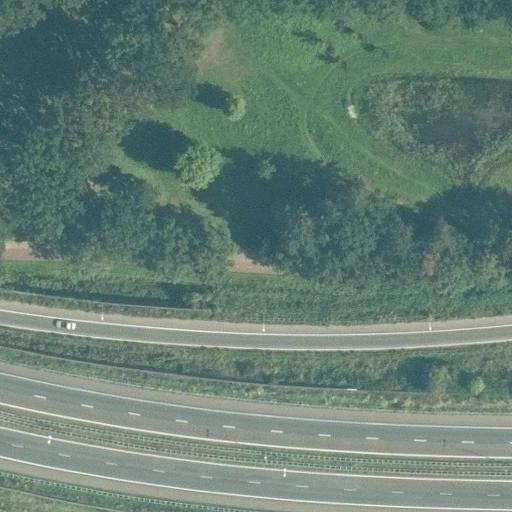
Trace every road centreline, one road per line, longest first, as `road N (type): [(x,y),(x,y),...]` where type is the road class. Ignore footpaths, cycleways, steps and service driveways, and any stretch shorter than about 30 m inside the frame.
road 1 (motorway): [(511,442),(171,420),(0,389)]
road 2 (motorway): [(0,444),(305,488),(511,495)]
road 3 (motorway): [(511,330),(385,343),(159,338),(0,318)]
